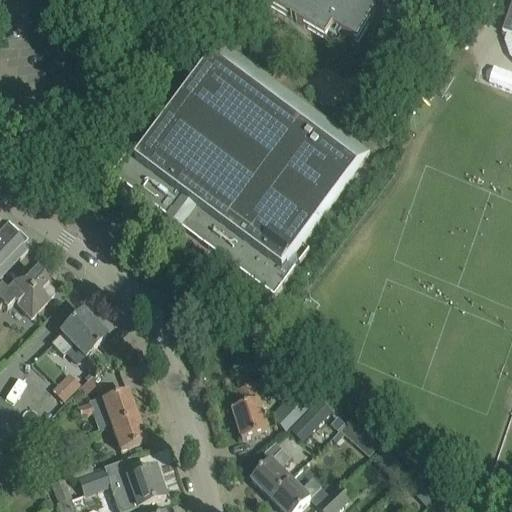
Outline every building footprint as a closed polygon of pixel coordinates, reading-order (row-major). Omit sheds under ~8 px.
[(183,0),(199,12),(205,3),(200,0),(183,0)] [(270,0),(267,6),(325,41),(332,29),(357,44),(375,14),(384,20),(396,0),(270,0)] [(476,35),(488,21),(494,0),(481,0),(475,10),(462,24),(476,35)] [(511,6),(503,34),(511,37),(511,6)] [(313,232),(370,156),(347,139),(240,59),(233,54),(224,47),(208,69),(164,127),(157,136),(152,143),(143,136),(148,130),(147,129),(111,178),(168,220),(161,229),(175,239),(182,231),(249,289),(269,304),(273,299),(275,300),(287,284),(299,266),(298,266),(308,253),(302,247),(313,232)] [(5,133),(14,140),(21,131),(12,123),(5,133)] [(0,282),(27,255),(21,249),(26,244),(12,230),(7,236),(1,230),(0,230),(0,282)] [(0,301),(0,310),(1,309),(6,314),(14,306),(30,322),(53,299),(53,293),(30,270),(0,301)] [(81,315),(67,329),(60,336),(61,337),(50,348),(62,360),(73,349),(84,361),(106,340),(81,315)] [(80,363),(55,388),(66,399),(92,374),(80,363)] [(260,405),(254,388),(240,393),(244,409),(233,413),(242,443),(270,434),(261,405),(260,405)] [(298,392),(271,420),(287,435),(313,408),(298,392)] [(102,403),(111,429),(135,420),(126,394),(102,403)] [(0,471),(33,438),(0,404),(0,471)] [(310,416),(292,434),(303,445),(332,417),(321,406),(310,416)] [(76,411),(80,422),(93,418),(89,407),(76,411)] [(135,420),(111,429),(120,454),(145,445),(135,420)] [(352,425),(342,436),(355,448),(365,437),(352,425)] [(252,484),(272,504),(291,484),(280,473),(290,463),(282,454),(272,464),(271,464),(252,484)] [(388,454),(375,465),(382,472),(395,461),(394,459),(388,454)] [(89,464),(70,470),(73,481),(92,474),(89,464)] [(110,490),(109,491),(117,511),(132,511),(136,511),(137,511),(165,502),(154,472),(126,482),(127,484),(110,490)] [(104,474),(78,484),(83,500),(109,491),(110,490),(104,474)] [(416,479),(406,488),(415,497),(425,488),(416,479)] [(57,511),(73,511),(70,503),(63,484),(49,489),(57,508),(56,508),(57,511)] [(291,484),(272,504),(280,511),(302,511),(311,504),(310,504),(321,493),(312,484),(302,495),(291,484)] [(343,511),(352,504),(343,493),(321,511),(343,511)] [(437,508),(441,511),(449,511),(451,511),(441,503),(437,508)]
